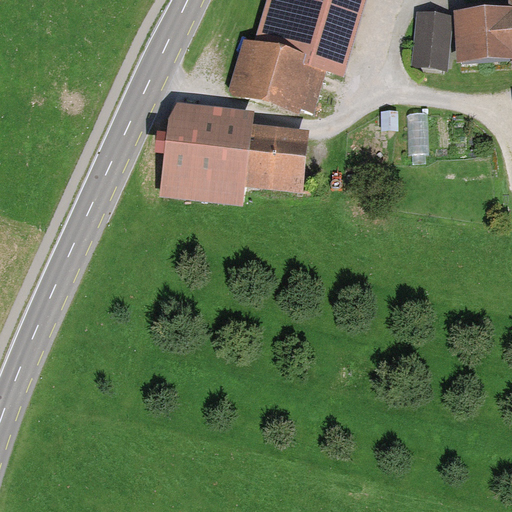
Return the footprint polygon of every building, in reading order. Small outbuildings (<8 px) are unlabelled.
[(366,0),(267,0),(255,48),(240,44),(224,102),(308,125),(321,79),(343,86),(366,0)] [(463,75),(511,70),(511,14),(458,20),(463,75)] [(414,70),(445,74),(451,22),(420,19),(414,70)] [(167,111),(156,203),(243,214),(245,195),(299,201),(306,141),(252,135),(254,122),(167,111)] [(411,112),(412,155),(433,155),(433,112),(411,112)]
